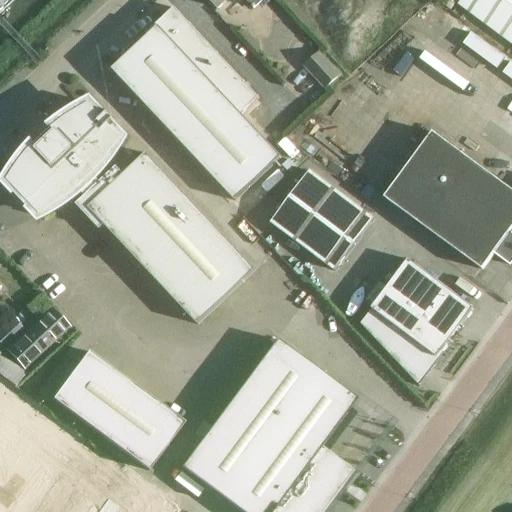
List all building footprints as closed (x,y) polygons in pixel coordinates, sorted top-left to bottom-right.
[(263,0),(210,0),(219,9),(228,0),(245,0),(254,9),(263,0)] [(511,0),(460,0),(457,5),(511,46),(511,0)] [(236,202),(282,158),(242,115),(259,99),(175,9),(147,35),(148,37),(113,71),(236,202)] [(326,89),(340,76),(319,53),(305,66),(326,89)] [(109,118),(109,115),(109,114),(109,113),(103,118),(91,106),(92,105),(92,104),(90,105),(72,116),(54,128),(55,129),(55,135),(40,149),(34,149),(34,148),(34,147),(24,159),(18,167),(12,175),(7,183),(8,184),(9,183),(39,216),(38,216),(39,217),(60,205),(80,191),(86,197),(77,206),(81,210),(83,209),(100,227),(103,224),(198,325),(257,271),(147,154),(124,175),(117,168),(100,183),(94,177),(110,158),(124,138),(122,137),(122,138),(110,125),(115,120),(115,119),(113,120),(111,120),(109,118)] [(511,190),(433,133),(421,149),(385,198),(467,259),(483,270),(495,254),(511,266),(511,263),(511,190)] [(374,220),(310,172),(271,223),(336,271),(374,220)] [(409,260),(360,325),(420,388),(443,356),(440,354),(474,309),(409,260)] [(24,370),(69,328),(52,310),(7,352),(24,370)] [(13,337),(31,320),(22,311),(5,328),(13,337)] [(276,340),(181,468),(239,511),(322,511),(340,488),(345,492),(346,491),(351,483),(348,481),(353,474),(357,476),(357,475),(321,448),(356,400),(276,340)] [(87,352),(51,401),(147,471),(183,422),(87,352)] [(17,371),(7,360),(0,365),(0,367),(9,378),(17,371)] [(0,431),(25,398),(3,381),(0,384),(0,431)] [(0,444),(17,456),(48,415),(25,398),(0,431),(0,444)] [(42,469),(74,493),(88,474),(102,455),(48,415),(17,456),(39,473),(42,469)] [(102,455),(88,474),(130,505),(144,486),(102,455)] [(22,496),(44,511),(67,511),(79,496),(74,493),(42,469),(39,473),(22,496)] [(100,511),(124,511),(130,505),(88,474),(74,493),(79,496),(100,511)] [(10,511),(44,511),(22,496),(10,511)] [(67,511),(100,511),(79,496),(67,511)]
